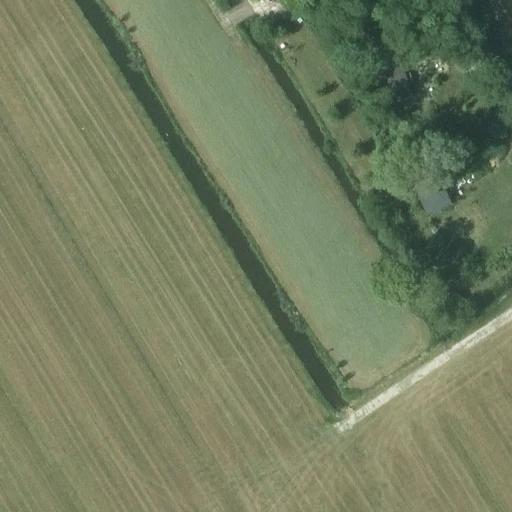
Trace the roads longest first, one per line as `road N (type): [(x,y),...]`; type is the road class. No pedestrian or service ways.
road 1 (track): [(511,315),(337,427)]
road 2 (track): [(84,511),(0,409)]
